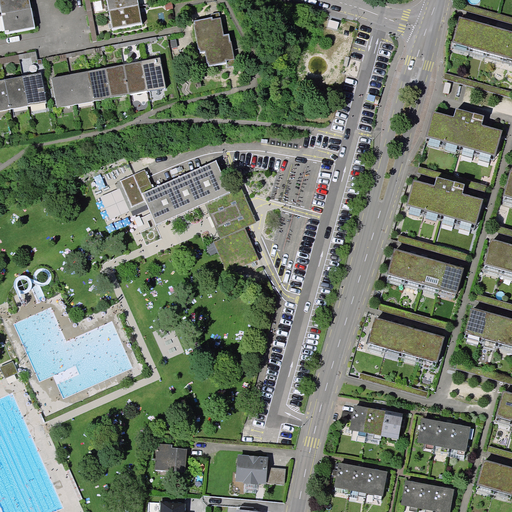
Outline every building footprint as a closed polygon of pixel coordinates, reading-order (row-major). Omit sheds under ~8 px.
[(29,0),(0,0),(0,20),(3,37),(35,31),(29,0)] [(104,0),(111,33),(141,27),(135,0),(104,0)] [(219,19),(192,25),(198,56),(205,55),(208,69),(233,64),(228,39),(223,40),(219,19)] [(511,37),(458,22),(451,46),(511,62),(511,37)] [(328,57),(311,54),(308,67),(325,71),(328,57)] [(158,62),(50,82),(55,111),(163,90),(158,62)] [(39,76),(0,83),(0,114),(45,106),(39,76)] [(453,122),(431,116),(424,141),(494,160),(501,135),(481,130),(483,121),(456,113),(453,122)] [(213,244),(228,276),(260,261),(246,231),(257,225),(245,199),(242,190),(231,195),(217,164),(154,192),(144,172),(134,176),(117,184),(122,195),(128,206),(130,211),(147,203),(151,212),(158,227),(172,221),(198,209),(205,206),(210,215),(221,241),(213,244)] [(511,176),(509,176),(502,198),(511,201),(511,176)] [(481,204),(413,185),(406,210),(474,229),(481,204)] [(511,250),(490,244),(484,268),(511,276),(511,250)] [(462,274),(392,254),(386,278),(455,298),(462,274)] [(511,324),(471,313),(464,339),(511,351),(511,324)] [(441,341),(374,323),(367,347),(435,366),(441,341)] [(13,362),(0,368),(1,370),(5,379),(18,374),(16,368),(13,362)] [(511,397),(502,395),(495,418),(511,422),(511,397)] [(403,417),(354,408),(350,432),(398,441),(403,417)] [(470,428),(421,420),(416,445),(466,454),(470,428)] [(186,451),(156,449),(154,470),(185,472),(186,451)] [(267,459),(237,457),(235,484),(266,486),(267,459)] [(511,490),(511,470),(483,462),(476,487),(510,497),(511,490)] [(387,473),(337,465),(334,489),(383,497),(387,473)] [(450,511),(455,492),(405,483),(401,506),(429,511),(450,511)]
